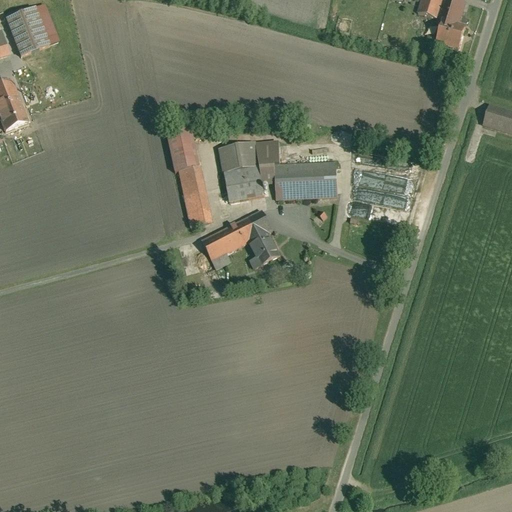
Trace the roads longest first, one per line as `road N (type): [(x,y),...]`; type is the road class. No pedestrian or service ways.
road 1 (unclassified): [(335,511),(498,0)]
road 2 (track): [(345,481),(397,488),(511,455)]
